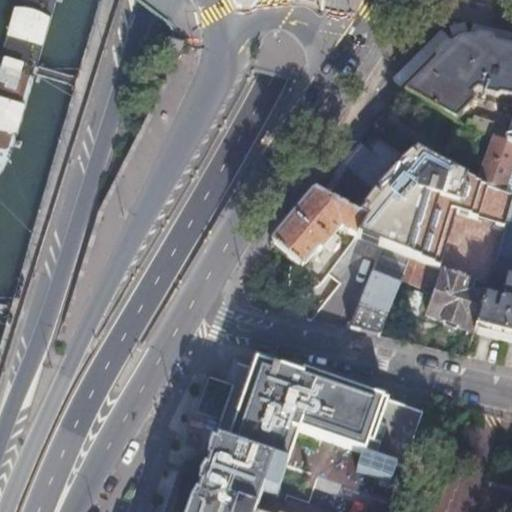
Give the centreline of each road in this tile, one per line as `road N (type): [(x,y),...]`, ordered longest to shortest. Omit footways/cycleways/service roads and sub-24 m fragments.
road 1 (primary): [(40,511),(80,411),(273,74),(297,0)]
road 2 (primary): [(227,58),(54,397),(10,511)]
road 3 (primary): [(143,0),(0,451)]
road 4 (residential): [(511,396),(219,325),(198,292)]
road 5 (primary): [(75,511),(198,292)]
road 6 (primary): [(198,292),(323,81)]
